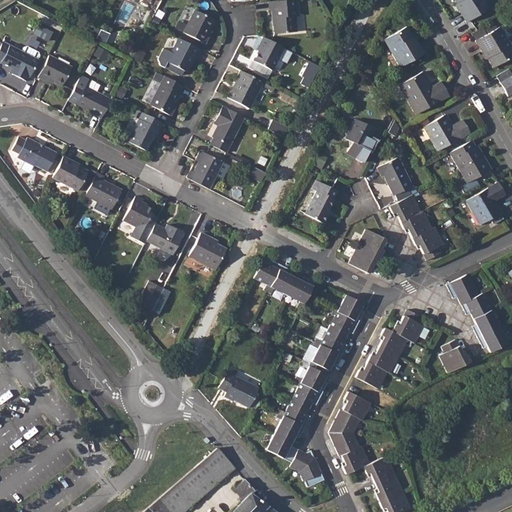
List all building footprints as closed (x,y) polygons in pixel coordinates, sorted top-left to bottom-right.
[(294,0),(266,3),(266,11),(269,11),(272,33),(293,32),(292,16),(296,16),(294,0)] [(454,0),(456,3),(460,10),(458,11),(465,22),(488,7),(483,0),(454,0)] [(193,11),(182,33),(203,45),(208,37),(204,35),(211,20),(193,11)] [(34,36),(49,41),(53,30),(38,24),(34,36)] [(415,42),(411,36),(406,27),(384,40),(400,67),(424,52),(417,41),(415,42)] [(475,40),(481,51),(483,50),(487,57),(493,67),(511,55),(511,48),(498,27),(475,40)] [(281,49),(261,39),(257,45),(259,46),(251,62),(253,63),(269,71),(281,49)] [(182,72),(184,73),(191,59),(194,61),(199,52),(176,41),(169,54),(162,50),(156,61),(158,67),(178,77),(179,77),(182,72)] [(0,65),(8,69),(11,71),(9,75),(23,83),(25,78),(27,78),(35,62),(37,58),(36,54),(24,49),(21,50),(19,54),(0,44),(0,65)] [(46,58),(36,79),(45,84),(46,81),(60,88),(69,69),(46,58)] [(301,83),(310,87),(318,65),(310,62),(301,83)] [(269,71),(253,63),(250,69),(266,77),(269,71)] [(233,93),(230,91),(226,99),(248,110),(261,85),(261,83),(239,72),(234,79),(235,80),(239,81),(233,93)] [(423,72),(402,84),(410,97),(406,99),(416,115),(448,95),(441,82),(431,87),(423,72)] [(156,74),(151,82),(159,87),(163,79),(156,74)] [(511,74),(499,82),(507,95),(511,92),(511,74)] [(163,79),(159,87),(148,107),(169,118),(174,109),(172,108),(178,97),(176,95),(180,87),(163,79)] [(73,106),(82,88),(85,84),(77,80),(66,102),(73,106)] [(234,84),(230,91),(233,93),(239,81),(235,80),(234,84)] [(273,90),(261,83),(261,85),(263,86),(262,87),(272,92),(273,90)] [(402,84),(399,86),(406,99),(410,97),(402,84)] [(73,107),(99,120),(108,102),(82,88),(73,106),(73,107)] [(213,139),(210,146),(225,153),(234,135),(243,119),(220,108),(212,124),(217,126),(211,138),(213,139)] [(140,114),(126,143),(144,152),(151,137),(155,139),(161,126),(140,114)] [(451,127),(443,115),(424,126),(438,150),(469,131),(463,120),(453,126),(451,127)] [(352,141),(347,150),(356,155),(355,157),(362,161),(368,149),(362,146),(366,138),(368,138),(373,128),(354,118),(344,137),(352,141)] [(272,121),(266,131),(282,139),(287,129),(272,121)] [(17,156),(15,160),(32,169),(33,168),(46,174),(55,155),(44,149),(43,152),(38,149),(37,146),(26,140),(24,143),(17,139),(10,153),(17,156)] [(471,140),(452,152),(470,182),(491,169),(483,156),(481,158),(475,147),(471,140)] [(190,172),(186,179),(207,190),(221,163),(203,154),(194,174),(190,172)] [(397,156),(376,167),(380,175),(383,174),(393,194),(412,185),(397,156)] [(62,159),(51,181),(62,186),(76,194),(86,174),(69,166),(71,164),(62,159)] [(254,168),(250,175),(256,177),(254,179),(260,183),(264,173),(254,168)] [(94,177),(84,198),(110,212),(119,193),(100,184),(102,180),(94,177)] [(316,191),(304,215),(323,225),(328,214),(326,213),(333,200),(332,200),(335,191),(315,181),(311,189),(316,191)] [(500,213),(493,202),(496,200),(505,194),(498,182),(467,201),(481,225),(500,213)] [(411,194),(388,206),(392,214),(395,212),(400,222),(403,229),(407,228),(412,238),(415,244),(417,243),(426,260),(440,253),(437,247),(443,244),(434,226),(432,227),(423,211),(420,212),(411,194)] [(132,200),(120,223),(133,230),(128,240),(142,248),(144,244),(153,227),(156,221),(149,218),(151,214),(138,207),(139,204),(132,200)] [(153,227),(144,244),(171,258),(182,237),(165,228),(162,232),(153,227)] [(356,247),(347,264),(366,274),(369,269),(371,265),(375,267),(379,259),(383,252),(379,249),(381,246),(384,241),(383,240),(377,236),(364,230),(356,247)] [(189,258),(215,272),(225,252),(216,247),(218,244),(200,235),(189,258)] [(262,261),(253,279),(265,286),(262,291),(266,293),(270,295),(273,290),(285,296),(298,303),(295,309),(299,310),(313,283),(306,280),(304,284),(294,278),(285,274),(287,270),(280,266),(274,263),(272,267),(262,261)] [(445,285),(449,292),(453,290),(456,297),(460,304),(463,311),(467,309),(469,313),(472,319),(475,325),(477,329),(473,331),(477,337),(480,344),(484,342),(486,347),(489,353),(507,344),(500,330),(505,328),(503,324),(501,320),(496,322),(490,310),(482,293),(477,295),(467,273),(449,283),(445,285)] [(138,305),(152,312),(163,290),(149,283),(138,305)] [(170,293),(163,290),(154,307),(161,311),(170,293)] [(316,339),(314,343),(312,347),(317,349),(310,363),(327,372),(333,360),(338,362),(341,356),(344,349),(340,347),(344,338),(349,328),(353,331),(357,323),(360,317),(356,315),(361,304),(344,295),(337,309),(332,306),(330,310),(328,314),(333,316),(327,329),(321,342),(316,339)] [(161,311),(154,307),(152,312),(158,316),(161,311)] [(359,371),(355,379),(377,390),(385,374),(388,375),(397,358),(405,341),(413,345),(422,328),(416,325),(420,318),(406,311),(398,327),(394,325),(390,333),(383,330),(379,337),(382,339),(377,348),(373,357),(370,356),(366,364),(361,373),(359,371)] [(178,336),(170,332),(167,338),(175,342),(178,336)] [(438,357),(446,374),(469,363),(466,355),(462,357),(461,353),(455,341),(441,348),(444,355),(438,357)] [(249,406),(256,410),(263,396),(256,392),(258,388),(235,376),(237,371),(229,367),(218,389),(226,394),(224,397),(233,402),(234,399),(240,403),(240,404),(247,408),(249,406)] [(281,422),(275,435),(268,448),(263,446),(261,449),(291,464),(289,468),(299,472),(304,482),(306,482),(308,488),(324,480),(314,458),(298,451),(291,447),(292,444),(297,434),(301,436),(302,433),(304,429),(308,422),(303,420),(308,411),(313,401),(318,403),(321,397),(324,389),(320,387),(325,377),(308,368),(301,382),(296,379),(294,383),(292,387),(297,389),(291,402),(285,414),(280,412),(278,416),(276,419),(281,422)] [(328,433),(329,434),(336,451),(339,457),(341,456),(345,465),(342,466),(346,474),(350,472),(362,467),(366,474),(369,473),(373,482),(378,492),(375,494),(378,502),(382,508),(385,507),(387,511),(402,511),(410,509),(402,491),(394,473),(386,456),(371,463),(363,445),(361,446),(354,430),(359,419),(361,420),(369,404),(347,393),(343,400),(346,402),(342,411),(340,410),(328,433)] [(181,511),(233,468),(217,451),(215,448),(140,511),(275,511),(258,499),(251,494),(254,490),(243,478),(232,488),(242,499),(229,511),(181,511)]
